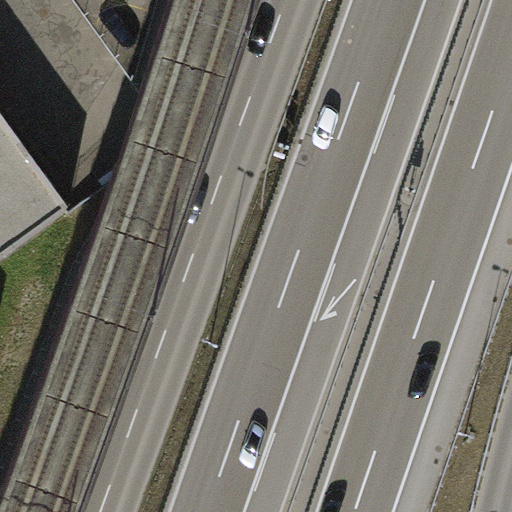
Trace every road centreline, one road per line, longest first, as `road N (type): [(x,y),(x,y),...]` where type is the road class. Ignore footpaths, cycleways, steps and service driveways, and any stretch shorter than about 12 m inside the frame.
road 1 (motorway): [(390,0),(210,511)]
road 2 (secondary): [(109,511),(288,0)]
road 3 (motorway): [(357,511),(511,61)]
